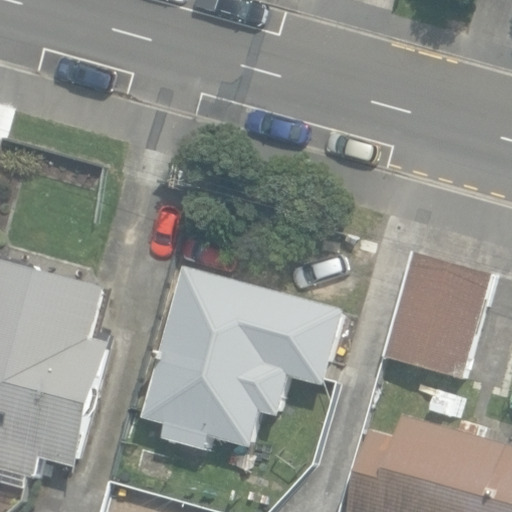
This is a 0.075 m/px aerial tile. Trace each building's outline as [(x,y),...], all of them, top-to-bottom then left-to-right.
[(498,274),(419,251),(389,356),(468,379),(498,274)] [(0,480),(31,489),(35,477),(44,480),(49,459),(82,468),(118,343),(114,342),(117,333),(103,329),(115,286),(4,255),(0,256),(0,480)] [(350,310),(191,266),(148,418),(171,424),(167,437),(213,450),(217,436),(257,448),(268,411),(285,416),(296,376),(329,385),(350,310)] [(459,382),(429,373),(420,405),(450,413),(459,382)] [(378,430),(353,511),(511,511),(511,443),(411,414),(404,437),(378,430)]
